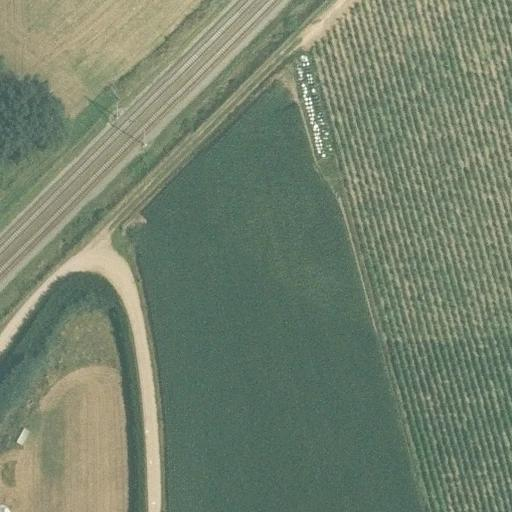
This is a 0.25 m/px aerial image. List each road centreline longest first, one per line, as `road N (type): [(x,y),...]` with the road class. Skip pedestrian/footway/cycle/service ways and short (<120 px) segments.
road 1 (track): [(157,511),(139,322),(102,259),(19,305),(0,343)]
road 2 (unknown): [(122,190),(322,0)]
